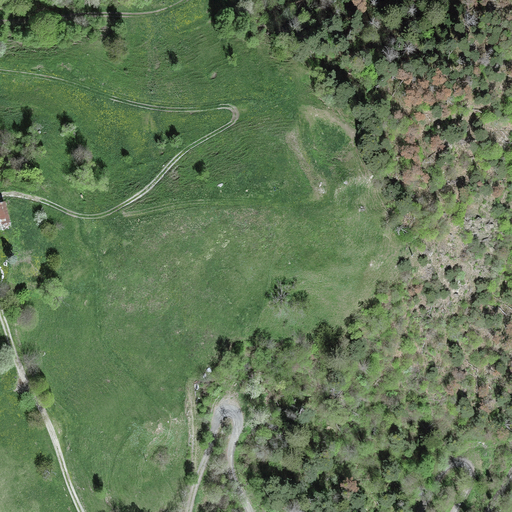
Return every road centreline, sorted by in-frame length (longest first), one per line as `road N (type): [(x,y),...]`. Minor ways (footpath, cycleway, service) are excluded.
road 1 (track): [(0,195),(91,219),(145,190),(237,111),(146,107),(0,71)]
road 2 (unclassified): [(249,511),(233,473),(240,424),(230,405),(214,416),(189,511)]
road 3 (track): [(83,511),(0,312)]
road 4 (track): [(0,20),(156,13),(189,0)]
road 5 (unclassified): [(456,511),(470,479),(454,459),(421,511)]
